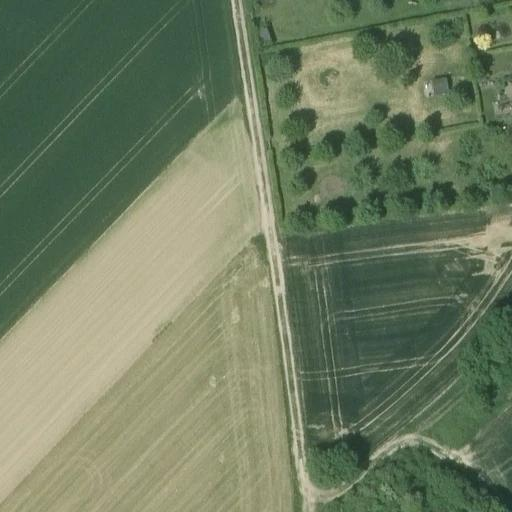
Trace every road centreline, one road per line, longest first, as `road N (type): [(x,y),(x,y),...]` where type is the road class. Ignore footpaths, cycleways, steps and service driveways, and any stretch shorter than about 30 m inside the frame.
road 1 (track): [(233,0),(309,511)]
road 2 (track): [(312,511),(511,346)]
